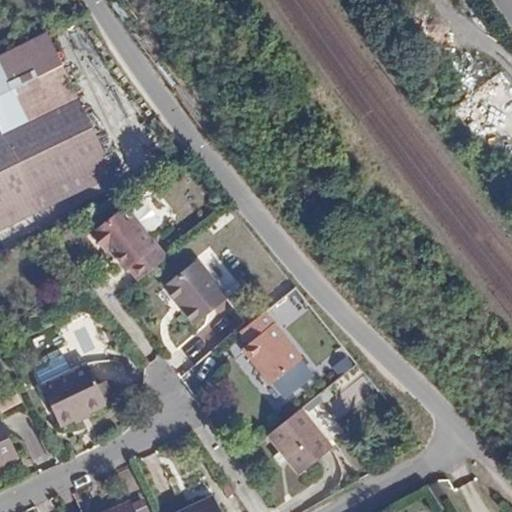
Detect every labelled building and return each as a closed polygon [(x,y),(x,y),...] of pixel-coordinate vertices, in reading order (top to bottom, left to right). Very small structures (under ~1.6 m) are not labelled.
[(80,97),(48,32),(4,53),(35,119),(80,97)] [(35,119),(4,53),(0,55),(0,126),(3,133),(0,134),(0,209),(32,194),(108,157),(80,97),(35,119)] [(511,88),(501,76),(484,91),(511,122),(511,88)] [(117,175),(108,157),(32,194),(41,212),(117,175)] [(0,231),(41,212),(32,194),(0,209),(0,231)] [(116,202),(114,197),(91,208),(93,213),(116,202)] [(147,275),(166,260),(147,237),(161,226),(141,201),(128,212),(125,209),(99,229),(113,246),(116,243),(134,266),(137,264),(147,275)] [(164,286),(191,322),(225,296),(197,260),(164,286)] [(265,312),(239,333),(249,345),(241,352),(267,386),(300,361),(265,312)] [(348,354),(332,366),(346,384),(361,372),(348,354)] [(111,409),(103,391),(93,370),(73,379),(66,363),(54,368),(55,370),(42,377),(49,390),(47,391),(67,432),(112,411),(111,409)] [(110,388),(103,391),(111,409),(118,406),(110,388)] [(300,410),(268,436),(281,453),(275,457),(282,466),(288,462),(300,477),(333,450),(300,410)] [(0,422),(0,460),(2,463),(17,457),(0,422)] [(178,511),(217,511),(209,495),(191,502),(193,506),(178,511)]
